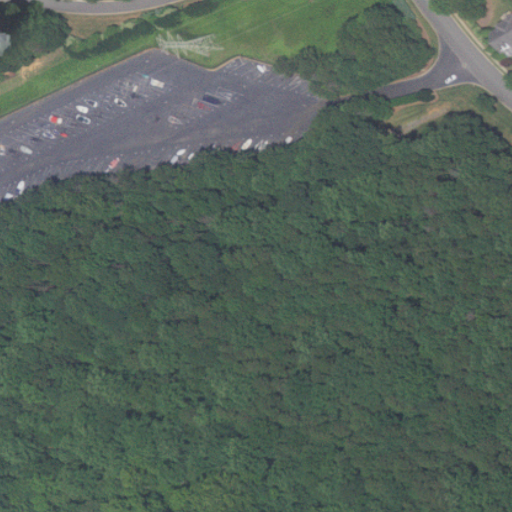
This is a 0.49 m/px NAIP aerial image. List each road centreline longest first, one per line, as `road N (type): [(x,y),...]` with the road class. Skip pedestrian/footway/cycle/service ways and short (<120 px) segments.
road 1 (residential): [(511,92),(427,0)]
road 2 (residential): [(157,0),(102,8),(34,0)]
